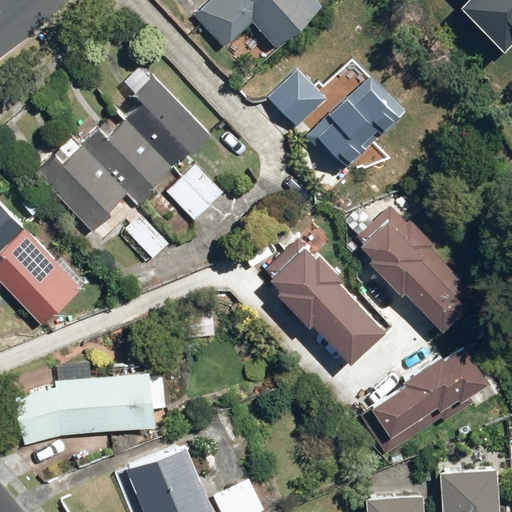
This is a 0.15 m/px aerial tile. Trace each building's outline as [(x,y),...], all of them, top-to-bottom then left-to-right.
[(312,0),(200,0),(188,12),(218,44),(244,20),(267,44),(314,1),(312,0)] [(511,0),(449,0),(446,3),(489,51),(511,30),(511,0)] [(289,65),(260,96),(293,126),(321,95),(289,65)] [(358,70),(299,134),(337,170),(397,106),(358,70)] [(54,146),(29,170),(85,229),(123,194),(131,203),(205,133),(148,73),(123,96),(131,104),(99,134),(91,126),(61,154),(54,146)] [(192,162),(163,190),(191,219),(220,192),(192,162)] [(385,204),(347,241),(432,330),(471,293),(385,204)] [(75,284),(0,206),(0,287),(34,323),(75,284)] [(137,212),(121,227),(149,257),(165,242),(137,212)] [(296,242),(258,278),(337,361),(375,325),(296,242)] [(183,337),(210,333),(207,310),(180,313),(183,337)] [(354,411),(384,454),(481,387),(452,344),(354,411)] [(47,379),(48,385),(6,395),(19,444),(55,435),(146,424),(144,409),(161,406),(157,374),(140,376),(138,367),(47,379)] [(210,511),(180,440),(118,467),(137,511),(210,511)] [(492,511),(488,465),(428,470),(432,511),(492,511)] [(242,476),(208,492),(217,511),(255,511),(258,511),(242,476)] [(415,511),(414,491),(355,496),(356,511),(415,511)]
